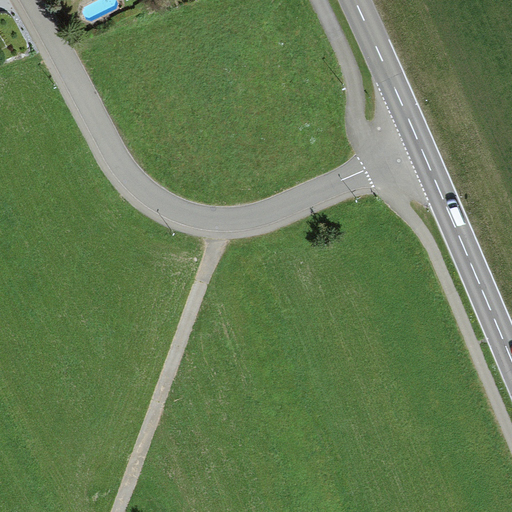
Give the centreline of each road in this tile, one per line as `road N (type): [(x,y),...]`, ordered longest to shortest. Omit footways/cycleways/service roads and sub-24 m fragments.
road 1 (residential): [(420,147),(275,205),(213,216),(147,193),(101,137),(30,0)]
road 2 (secondary): [(420,147),(511,359)]
road 3 (secondary): [(352,0),(420,147)]
